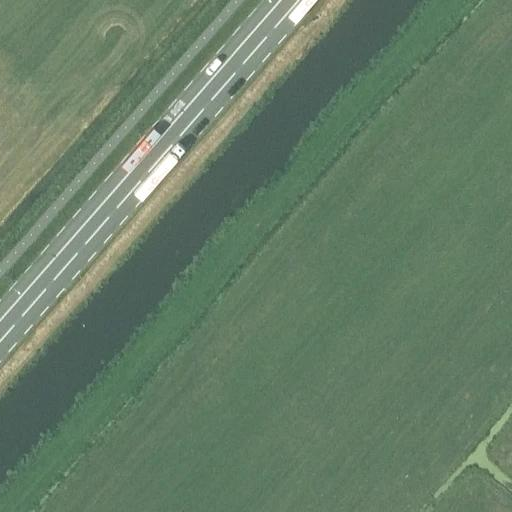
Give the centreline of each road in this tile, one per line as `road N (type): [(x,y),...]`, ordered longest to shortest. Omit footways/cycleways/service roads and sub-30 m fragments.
road 1 (track): [(3,511),(455,0)]
road 2 (primary): [(302,0),(0,343)]
